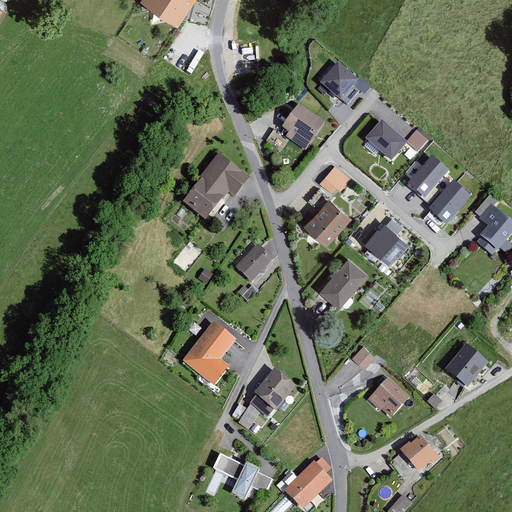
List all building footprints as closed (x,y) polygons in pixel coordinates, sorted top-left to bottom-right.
[(196,0),(146,0),(179,24),(196,0)] [(338,62),(319,83),(341,103),(356,87),(365,95),(371,89),(360,78),(358,81),(338,62)] [(325,121),(302,109),(285,134),(307,148),(325,121)] [(382,121),(366,140),(392,163),(408,144),(407,143),(382,121)] [(283,149),(289,138),(273,130),(267,141),(283,149)] [(416,132),(407,143),(408,144),(418,152),(427,141),(416,132)] [(432,157),(408,184),(426,200),(450,172),(432,157)] [(211,222),(233,195),(238,200),(252,183),(245,177),(223,158),(186,202),(211,222)] [(335,166),(320,184),(336,197),(351,180),(335,166)] [(453,181),(429,210),(447,225),(471,196),(453,181)] [(350,215),(331,199),(308,226),(327,242),(350,215)] [(478,241),(494,255),(511,233),(511,224),(493,208),(483,220),(491,227),(478,241)] [(364,241),(389,264),(395,258),(398,258),(410,244),(385,223),(379,229),(377,227),(364,241)] [(274,261),(259,246),(239,267),(255,281),(274,261)] [(370,279),(350,261),(322,291),(342,310),(370,279)] [(246,283),(239,292),(249,300),(256,291),(246,283)] [(216,324),(186,363),(215,386),(229,368),(218,359),(234,338),(216,324)] [(491,366),(468,347),(448,370),(471,389),(491,366)] [(356,359),(366,368),(376,357),(367,348),(356,359)] [(295,386),(277,373),(243,418),(261,431),(295,386)] [(407,401),(389,382),(371,400),(389,418),(407,401)] [(433,401),(439,406),(443,401),(437,396),(433,401)] [(242,417),(244,405),(236,404),(234,416),(242,417)] [(423,439),(415,446),(413,444),(403,451),(420,474),(439,460),(423,439)] [(274,479),(230,460),(224,474),(239,481),(233,494),(247,500),(252,488),(266,495),(274,479)] [(332,471),(324,462),(320,465),(317,462),(299,478),(297,476),(287,485),(290,489),(286,492),(302,511),(335,482),(329,475),(332,471)] [(404,496),(394,508),(398,511),(405,511),(413,504),(404,496)]
